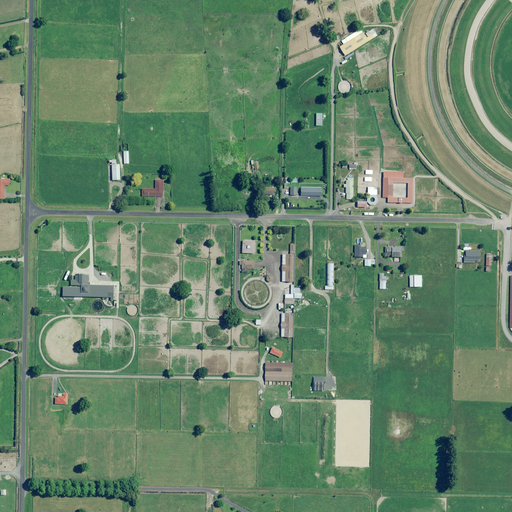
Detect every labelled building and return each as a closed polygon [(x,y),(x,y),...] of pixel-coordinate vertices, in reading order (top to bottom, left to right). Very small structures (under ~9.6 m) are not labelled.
[(377,36),(373,29),(364,34),(363,32),(347,42),(345,39),(342,41),(344,44),(339,47),(345,56),(377,36)] [(253,162),(253,160),(251,161),(252,170),(259,169),(258,161),(253,162)] [(112,165),(112,168),(109,168),(109,173),(112,172),(112,180),(120,180),(119,164),(112,165)] [(163,196),(163,176),(155,175),(155,189),(142,189),(142,196),(163,196)] [(10,186),(10,179),(0,178),(0,198),(4,199),(4,186),(10,186)] [(412,203),(413,178),(388,178),(387,203),(412,203)] [(353,180),(346,180),(346,184),(344,184),(344,187),(346,187),(346,193),(346,199),(353,199),(353,187),(352,187),(353,180)] [(321,196),(322,188),(301,188),(301,196),(321,196)] [(368,204),(369,204),(370,205),(371,205),(372,206),(373,206),(374,206),(374,205),(375,205),(376,204),(377,203),(378,202),(378,201),(378,200),(378,199),(377,198),(377,197),(376,196),(375,195),(374,195),(373,195),(372,195),(371,195),(370,195),(369,195),(369,196),(368,197),(367,198),(367,199),(367,200),(367,201),(367,202),(368,203),(368,204)] [(254,254),(255,241),(242,241),(242,253),(254,254)] [(360,245),(355,245),(354,257),(363,257),(363,258),(366,258),(366,255),(366,247),(360,247),(360,245)] [(402,247),(385,247),(385,256),(389,256),(389,257),(401,257),(402,247)] [(480,260),(480,251),(465,251),(465,256),(464,256),(464,262),(475,263),(475,260),(480,260)] [(293,282),(294,255),(282,254),(282,282),(293,282)] [(255,261),(242,261),(241,272),(248,272),(248,269),(254,269),(255,261)] [(334,264),(328,264),(327,286),(325,286),(325,289),(333,289),(334,264)] [(80,287),(70,287),(62,287),(62,296),(101,297),(101,300),(106,300),(106,297),(110,297),(110,300),(113,300),(113,285),(88,285),(89,275),(78,275),(75,275),(75,280),(71,280),(70,285),(80,285),(80,287)] [(421,287),(421,276),(409,276),(410,287),(421,287)] [(294,288),(294,285),(291,285),(291,298),(285,298),(285,304),(294,304),(294,298),(294,288)] [(293,313),(281,313),(281,337),(293,337),(293,313)] [(283,352),(272,348),(270,353),(280,358),(283,352)] [(292,381),(292,363),(265,363),(265,381),(292,381)] [(68,394),(63,394),(63,396),(58,396),(58,398),(55,397),(55,404),(67,404),(68,394)]
